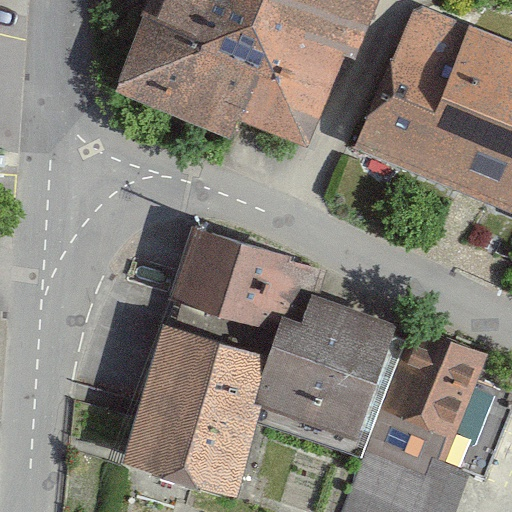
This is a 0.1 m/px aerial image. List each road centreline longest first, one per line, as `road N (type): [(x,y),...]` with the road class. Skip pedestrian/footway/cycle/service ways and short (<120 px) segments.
road 1 (residential): [(51,142),(301,227),(511,324)]
road 2 (residential): [(26,511),(51,142)]
road 3 (residential): [(57,0),(51,142)]
